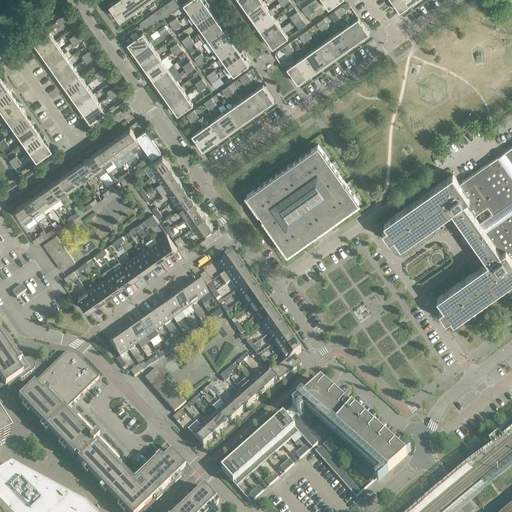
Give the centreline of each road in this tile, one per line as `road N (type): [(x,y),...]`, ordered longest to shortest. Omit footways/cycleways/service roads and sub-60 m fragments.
road 1 (residential): [(204,466),(78,341),(35,332),(0,289)]
road 2 (residential): [(200,178),(397,37)]
road 3 (residential): [(92,330),(237,230)]
road 4 (unclassified): [(398,267),(367,223),(276,286)]
road 5 (unclassified): [(416,292),(456,265),(454,247),(440,239),(398,267)]
road 6 (residential): [(327,358),(423,436)]
road 7 (residential): [(144,102),(89,19),(92,0)]
